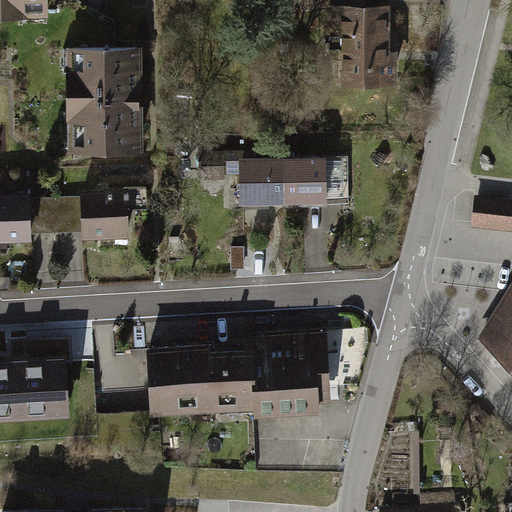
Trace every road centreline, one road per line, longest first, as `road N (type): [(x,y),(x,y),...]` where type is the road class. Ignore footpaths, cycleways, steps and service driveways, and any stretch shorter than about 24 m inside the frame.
road 1 (residential): [(0,311),(406,293)]
road 2 (residential): [(406,293),(354,511)]
road 3 (residential): [(472,0),(430,181)]
road 4 (residential): [(511,414),(406,293)]
